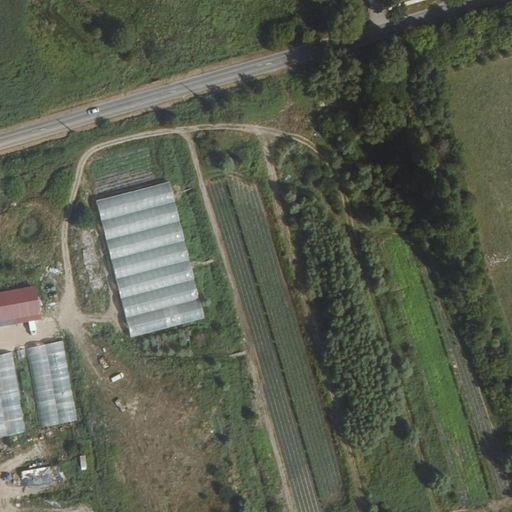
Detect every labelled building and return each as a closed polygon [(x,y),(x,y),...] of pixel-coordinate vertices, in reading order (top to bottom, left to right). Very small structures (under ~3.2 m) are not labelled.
[(173,183),(99,198),(129,336),(203,320),(173,183)] [(79,238),(74,239),(81,290),(103,287),(95,230),(78,232),(79,238)] [(475,312),(481,326),(491,322),(486,308),(475,312)] [(179,334),(180,347),(189,346),(189,333),(179,334)] [(63,336),(24,344),(39,422),(78,414),(63,336)] [(0,428),(23,425),(8,346),(0,347),(0,428)] [(176,385),(176,399),(192,399),(192,385),(176,385)] [(68,481),(73,511),(97,511),(91,477),(68,481)] [(42,486),(47,511),(66,511),(61,483),(42,486)] [(23,511),(42,511),(37,487),(19,490),(23,511)] [(0,511),(18,511),(14,491),(0,493),(0,511)]
